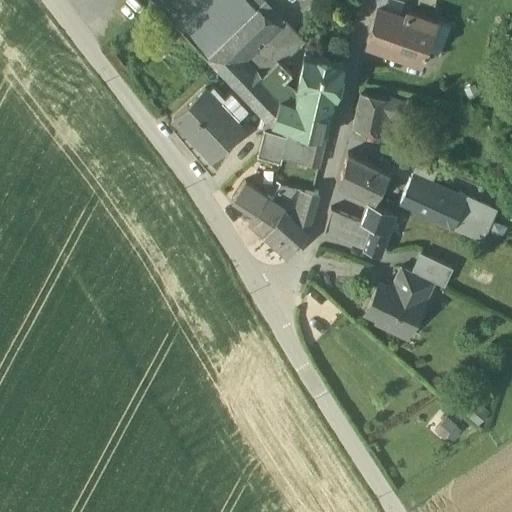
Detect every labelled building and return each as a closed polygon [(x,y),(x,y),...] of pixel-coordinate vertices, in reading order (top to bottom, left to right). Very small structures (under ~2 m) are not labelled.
[(257,8),(249,0),(153,0),(206,55),(257,8)] [(436,21),(409,11),(406,16),(376,7),(367,44),(420,63),(423,54),(426,55),(427,52),(425,51),(436,21)] [(280,99),(241,57),(278,23),(257,8),(206,55),(266,117),(268,118),(279,122),(289,126),(294,102),(280,99)] [(450,27),(436,21),(425,51),(439,56),(450,27)] [(292,72),(281,62),(297,44),(278,23),(241,57),(280,99),(294,102),(300,74),(292,72)] [(343,63),(305,53),(300,74),(294,102),(289,126),(299,129),(300,130),(311,132),(326,136),(343,63)] [(243,128),(204,87),(172,117),(211,158),(243,128)] [(390,99),(361,92),(352,128),(382,135),(390,99)] [(407,103),(390,99),(382,135),(394,138),(404,119),(407,103)] [(279,122),(268,118),(265,129),(275,132),(279,122)] [(289,126),(279,122),(275,132),(287,136),(281,157),(318,167),(326,136),(311,132),(307,148),(295,144),(299,129),(289,126)] [(275,132),(265,129),(257,156),(280,162),(281,157),(287,136),(275,132)] [(388,174),(347,153),(338,182),(374,202),(388,174)] [(418,163),(414,172),(460,193),(467,180),(467,179),(418,163)] [(414,172),(410,181),(438,194),(456,202),(460,193),(414,172)] [(267,194),(245,180),(232,198),(254,212),(267,194)] [(438,194),(410,181),(400,201),(429,214),(438,194)] [(296,188),(280,184),(272,198),(284,206),(296,188)] [(318,193),(304,190),(299,208),(310,220),(318,193)] [(494,208),(460,193),(456,202),(447,222),(482,238),(494,208)] [(254,212),(249,221),(264,236),(282,210),(284,206),(272,198),(267,194),(254,212)] [(456,202),(438,194),(429,214),(447,222),(456,202)] [(392,211),(367,202),(360,220),(330,208),(323,232),(366,249),(373,227),(385,231),(392,211)] [(310,220),(299,208),(295,222),(306,232),(310,220)] [(295,222),(282,210),(264,236),(288,257),(306,232),(295,222)] [(385,231),(373,227),(366,249),(377,254),(385,231)] [(452,267),(420,253),(412,270),(443,285),(452,267)] [(412,270),(403,266),(401,266),(393,284),(424,299),(433,280),(412,270)] [(424,299),(393,284),(386,286),(378,283),(365,312),(378,318),(376,322),(399,332),(405,321),(411,324),(424,299)] [(488,412),(477,402),(467,415),(478,424),(488,412)] [(435,431),(444,439),(455,424),(446,417),(435,431)]
